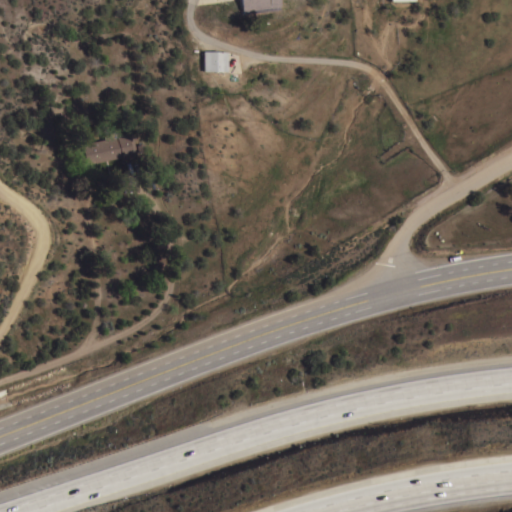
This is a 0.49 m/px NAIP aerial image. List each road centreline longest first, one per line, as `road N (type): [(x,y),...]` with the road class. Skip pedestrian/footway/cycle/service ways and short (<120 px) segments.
road 1 (primary): [(0,437),(384,297),(511,267)]
road 2 (motorway): [(511,375),(332,406),(0,510)]
road 3 (motorway): [(289,511),(394,485),(511,468)]
road 4 (residential): [(384,297),(417,212),(511,155)]
road 5 (residential): [(0,188),(37,230),(31,273),(0,329)]
